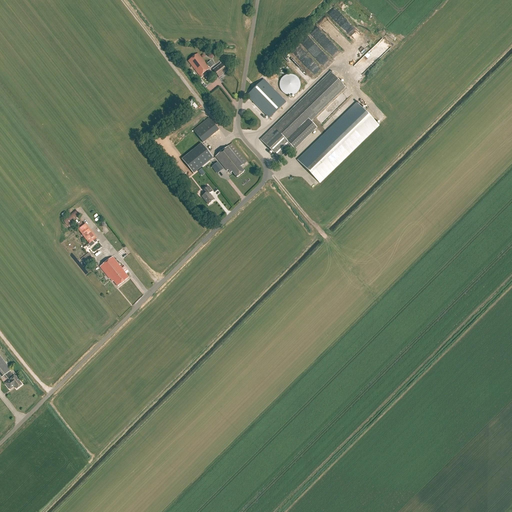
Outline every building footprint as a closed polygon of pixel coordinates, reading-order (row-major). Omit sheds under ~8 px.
[(199,76),(209,69),(208,68),(208,67),(198,54),(188,61),(199,76)] [(221,75),(226,71),(221,64),(213,70),(219,78),(222,76),(221,75)] [(345,88),(331,73),(260,140),(276,156),(277,156),(278,157),(280,157),(281,156),(282,156),(291,147),(294,150),(317,128),(310,121),(345,88)] [(300,87),(300,85),(300,83),(299,81),(299,79),(297,78),(296,76),(294,75),(293,75),(291,74),(289,75),(287,75),(285,76),(283,77),(282,78),(281,80),(280,82),(280,84),(280,85),(280,87),(281,89),(282,91),(283,92),(285,93),(286,94),(288,95),(290,95),(292,95),(294,94),(296,93),(297,92),(298,90),(299,89),(300,87)] [(264,79),(247,96),(269,119),(286,102),(264,79)] [(298,161),(319,183),(378,126),(357,104),(298,161)] [(193,131),(203,143),(219,131),(209,118),(193,131)] [(202,144),(182,160),(193,174),(213,158),(202,144)] [(232,144),(215,156),(227,171),(228,170),(230,173),(232,172),(236,178),(244,172),(240,168),(247,162),(232,144)] [(220,171),(215,165),(212,167),(217,173),(220,171)] [(186,179),(182,174),(184,173),(182,170),(177,174),(183,182),(186,179)] [(208,205),(214,200),(209,194),(212,192),(209,187),(204,190),(207,193),(202,197),(208,205)] [(63,220),(67,226),(80,217),(76,210),(63,220)] [(78,229),(89,244),(97,239),(85,224),(83,225),(78,229)] [(86,266),(94,260),(88,253),(80,259),(86,266)] [(129,278),(112,257),(100,267),(107,276),(109,279),(110,279),(112,282),(113,281),(117,287),(129,278)] [(0,356),(0,376),(1,378),(5,375),(9,381),(5,384),(10,390),(15,386),(17,389),(22,385),(15,376),(14,377),(10,372),(11,371),(0,356)]
